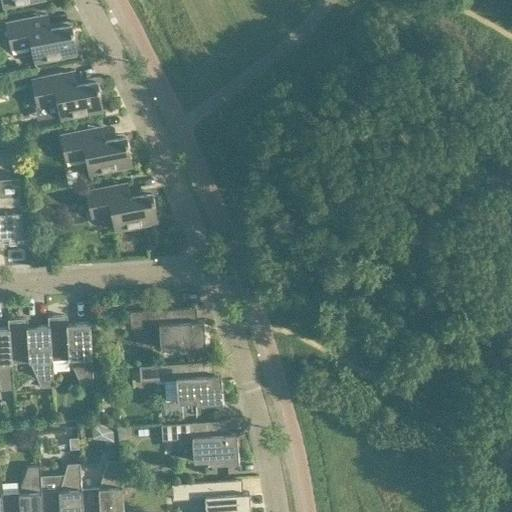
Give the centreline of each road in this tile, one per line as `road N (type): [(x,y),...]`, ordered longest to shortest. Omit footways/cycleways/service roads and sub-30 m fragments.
road 1 (residential): [(210,269),(84,0)]
road 2 (residential): [(279,511),(210,269)]
road 3 (residential): [(0,284),(210,269)]
